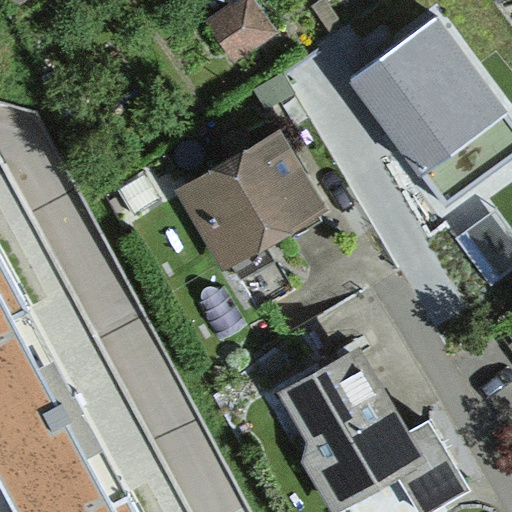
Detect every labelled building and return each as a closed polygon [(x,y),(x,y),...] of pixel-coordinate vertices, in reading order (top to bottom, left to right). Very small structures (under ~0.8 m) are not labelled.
[(254,0),(243,0),(206,25),(232,64),(277,35),(254,0)] [(511,155),(511,115),(437,16),(348,82),(392,141),(419,176),(421,174),(445,206),(511,155)] [(280,135),(179,192),(223,269),(324,212),(280,135)] [(142,511),(131,490),(115,498),(65,408),(14,314),(31,304),(0,248),(0,511),(142,511)] [(408,432),(359,350),(282,394),(309,439),(304,464),(332,511),(342,511),(398,479),(418,511),(432,511),(470,490),(428,420),(408,432)]
